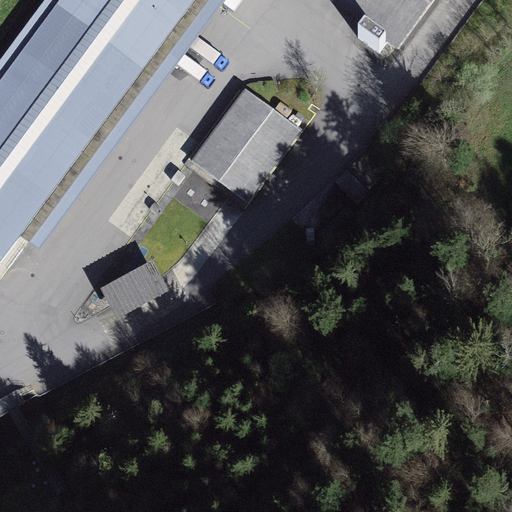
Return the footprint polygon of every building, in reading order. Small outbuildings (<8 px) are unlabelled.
[(0,262),(195,0),(64,0),(0,86),(0,262)] [(398,49),(434,0),(332,0),(376,33),(374,36),(364,29),(358,38),(379,54),(388,41),(398,49)] [(248,205),(301,134),(241,89),(188,160),(248,205)] [(349,170),(365,187),(376,176),(360,159),(349,170)] [(347,172),(336,183),(357,205),(368,194),(347,172)] [(153,282),(147,271),(109,292),(115,303),(153,282)] [(0,400),(0,415),(23,402),(17,391),(0,400)]
